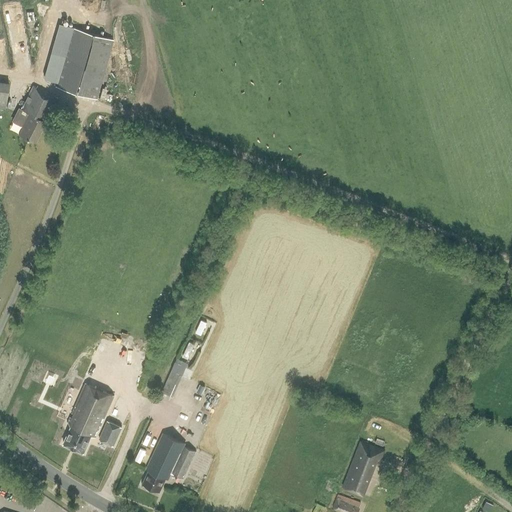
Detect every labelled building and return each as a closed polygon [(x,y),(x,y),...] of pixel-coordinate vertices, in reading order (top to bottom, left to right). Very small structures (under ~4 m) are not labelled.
[(114,40),(72,28),(59,24),(44,75),(45,80),(51,81),(50,83),(57,84),(56,87),(97,98),(114,40)] [(9,82),(0,80),(0,108),(5,109),(9,82)] [(36,143),(58,98),(33,86),(22,109),(29,113),(19,134),(36,143)] [(54,129),(57,123),(58,124),(64,110),(57,106),(50,120),(48,119),(45,124),(54,129)] [(173,397),(188,363),(176,358),(162,392),(173,397)] [(130,375),(127,384),(145,390),(148,381),(130,375)] [(96,437),(114,396),(85,384),(68,423),(69,424),(72,425),(63,444),(84,453),(91,435),(96,437)] [(205,387),(200,385),(197,391),(202,394),(205,387)] [(122,427),(107,420),(99,440),(114,446),(122,427)] [(152,423),(142,449),(148,451),(158,425),(152,423)] [(183,479),(196,451),(184,446),(185,443),(162,432),(155,450),(146,469),(149,470),(142,484),(160,492),(166,478),(168,480),(171,473),(183,479)] [(382,459),(385,450),(361,441),(344,486),(364,494),(378,458),(382,459)] [(356,511),(361,502),(339,493),(333,507),(346,511),(356,511)] [(493,505),(486,501),(482,508),(490,511),(493,505)]
